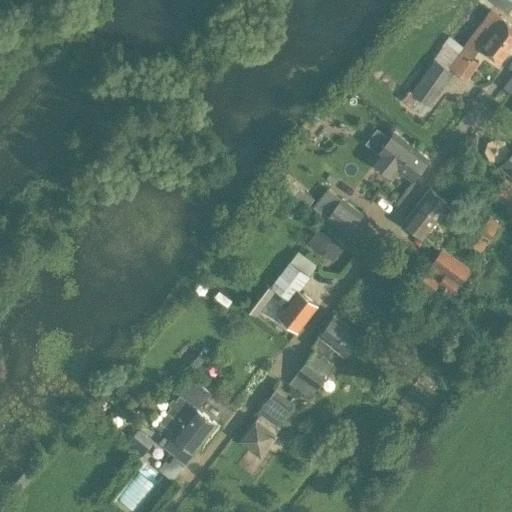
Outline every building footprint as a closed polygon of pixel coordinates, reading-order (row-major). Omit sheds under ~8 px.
[(511,0),(492,0),(509,12),(511,7),(511,0)] [(498,65),(511,48),(511,27),(490,11),(462,49),(447,38),(440,49),(409,94),(407,93),(400,103),(421,118),(428,109),(430,105),(452,74),(464,82),(467,78),(476,65),(469,60),(472,56),(478,49),(498,65)] [(388,170),(393,164),(412,179),(428,158),(393,131),(373,157),(388,170)] [(511,174),(511,152),(501,164),(511,174)] [(422,240),(448,206),(428,188),(403,220),(400,223),(422,240)] [(362,217),(340,199),(322,221),(344,238),(362,217)] [(479,255),(490,239),(488,239),(496,227),(498,225),(489,218),(468,246),(479,255)] [(333,240),(318,228),(305,245),(320,257),(333,240)] [(440,250),(415,284),(430,295),(437,286),(452,296),(469,272),(440,250)] [(314,271),(294,256),(269,288),(264,285),(245,311),(254,318),(274,293),(280,298),(276,305),(282,310),(276,318),(296,333),(316,307),(298,293),(314,271)] [(360,333),(334,313),(318,333),(319,334),(312,344),(326,356),(334,346),(344,354),(360,333)] [(310,401),(334,367),(311,352),(288,386),(310,401)] [(216,426),(198,411),(210,395),(190,380),(176,397),(178,398),(174,403),(171,401),(166,407),(169,409),(165,414),(161,411),(149,426),(167,441),(170,437),(171,438),(162,449),(181,465),(187,457),(190,459),(192,455),(194,456),(216,426)] [(273,391),(258,411),(260,413),(254,421),(252,419),(238,438),(261,455),(277,433),(279,430),(276,427),(281,420),(290,426),(299,413),(291,407),(292,405),(273,391)] [(142,457),(152,445),(137,433),(128,444),(142,457)]
